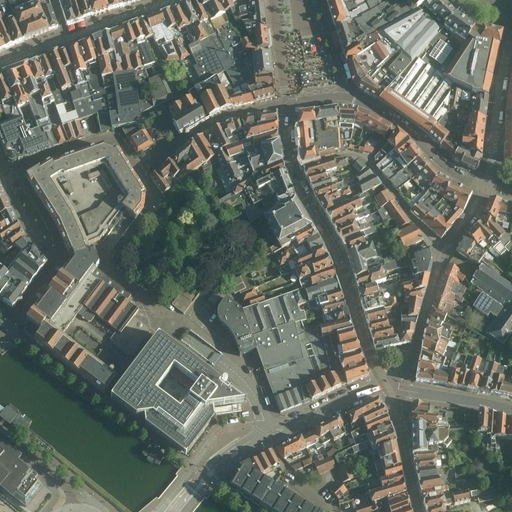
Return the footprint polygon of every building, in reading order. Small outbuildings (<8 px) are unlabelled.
[(6,0),(0,0),(0,11),(14,45),(23,41),(24,41),(8,2),(6,0)] [(12,0),(8,2),(24,41),(31,38),(31,39),(36,37),(48,32),(37,5),(47,1),(47,0),(12,0)] [(76,0),(64,0),(59,2),(63,13),(62,13),(66,24),(68,25),(75,23),(75,21),(76,20),(77,22),(83,20),(76,0)] [(76,0),(83,20),(92,17),(91,17),(85,0),(76,0)] [(85,0),(91,17),(109,11),(104,0),(85,0)] [(104,0),(109,11),(123,7),(120,0),(104,0)] [(198,0),(189,3),(209,43),(210,42),(214,49),(212,50),(215,55),(224,50),(219,41),(198,0)] [(207,0),(197,0),(198,0),(219,41),(227,37),(207,0)] [(216,0),(207,0),(227,37),(234,34),(224,13),(216,0)] [(216,0),(224,13),(230,11),(235,24),(240,22),(239,21),(240,20),(229,0),(216,0)] [(247,0),(229,0),(240,20),(250,18),(247,0)] [(247,0),(250,18),(240,20),(241,21),(245,32),(265,30),(261,0),(247,0)] [(352,0),(325,0),(334,28),(345,23),(346,25),(354,21),(362,17),(371,13),(364,0),(362,0),(355,4),(352,0)] [(362,17),(354,21),(364,18),(367,26),(370,37),(373,36),(375,35),(411,15),(433,0),(390,0),(380,7),(371,12),(371,13),(362,17)] [(364,0),(371,13),(371,12),(380,7),(375,0),(364,0)] [(433,0),(411,15),(375,35),(380,43),(387,54),(389,58),(393,54),(398,50),(401,55),(426,29),(446,8),(438,0),(433,0)] [(57,29),(47,1),(37,5),(48,32),(54,30),(57,29)] [(189,3),(180,7),(193,34),(197,44),(196,44),(213,78),(216,77),(217,77),(223,73),(215,55),(212,50),(214,49),(210,42),(209,43),(189,3)] [(180,7),(169,12),(178,32),(179,32),(180,33),(179,37),(181,40),(193,34),(180,7)] [(426,29),(401,55),(408,68),(455,16),(446,8),(426,29)] [(0,39),(4,49),(5,49),(4,49),(13,45),(14,45),(0,11),(0,39)] [(169,12),(160,15),(172,41),(175,40),(177,44),(182,42),(181,40),(179,37),(180,33),(179,32),(178,32),(169,12)] [(145,21),(144,21),(146,25),(146,26),(147,26),(148,30),(149,31),(150,35),(151,35),(152,37),(152,38),(152,39),(153,39),(155,44),(156,44),(157,48),(166,62),(180,61),(181,60),(172,41),(160,15),(145,21)] [(367,80),(356,89),(376,101),(394,110),(414,124),(440,147),(447,138),(447,137),(440,131),(447,124),(442,119),(446,114),(451,85),(443,78),(449,68),(450,68),(474,30),(474,29),(455,16),(408,68),(401,55),(398,50),(393,54),(394,55),(383,66),(368,81),(367,80)] [(335,31),(339,42),(367,26),(364,18),(354,21),(346,25),(335,31)] [(142,22),(137,24),(144,40),(145,41),(147,41),(146,39),(149,38),(152,37),(151,35),(150,35),(149,31),(148,30),(147,26),(146,26),(146,25),(144,21),(142,22)] [(137,24),(129,27),(139,54),(144,69),(146,76),(147,78),(148,80),(144,69),(153,67),(156,75),(161,74),(157,66),(147,41),(145,41),(144,40),(137,24)] [(367,26),(339,42),(342,54),(370,37),(367,26)] [(76,93),(70,95),(69,95),(72,104),(73,103),(73,104),(74,107),(75,112),(78,120),(78,121),(97,114),(100,133),(111,130),(121,128),(140,125),(139,116),(137,96),(135,82),(143,80),(143,81),(148,80),(147,78),(146,76),(144,69),(139,54),(129,27),(113,33),(100,38),(92,41),(95,53),(92,54),(94,62),(97,61),(100,76),(101,78),(100,78),(104,90),(106,99),(93,103),(88,83),(77,87),(74,88),(76,93)] [(474,30),(450,68),(462,72),(465,73),(491,79),(492,77),(499,46),(502,34),(500,33),(499,32),(499,33),(485,30),(485,29),(483,29),(483,30),(482,29),(481,31),(474,30)] [(248,39),(240,44),(241,45),(240,46),(244,52),(268,49),(268,48),(271,47),(269,30),(265,30),(245,32),(247,35),(248,39)] [(224,50),(215,55),(223,73),(234,66),(241,62),(237,56),(244,52),(240,46),(241,45),(240,44),(238,40),(235,33),(234,34),(227,37),(219,41),(224,50)] [(193,34),(181,40),(187,38),(191,47),(188,48),(191,56),(192,56),(197,66),(194,68),(201,82),(212,77),(213,79),(213,78),(196,44),(197,44),(193,34)] [(247,35),(238,40),(240,44),(248,39),(247,35)] [(370,37),(342,54),(346,65),(380,43),(375,35),(373,36),(370,37)] [(175,40),(172,41),(181,60),(189,56),(182,42),(177,44),(175,40)] [(92,41),(77,47),(84,72),(85,72),(88,83),(93,103),(106,99),(104,90),(100,78),(101,78),(100,76),(98,76),(95,64),(92,65),(89,55),(92,54),(95,53),(92,41)] [(380,43),(346,65),(346,66),(347,67),(350,76),(350,77),(350,78),(371,64),(387,54),(380,43)] [(77,47),(66,51),(74,75),(73,76),(77,87),(88,83),(85,72),(84,72),(77,47)] [(58,54),(57,54),(63,71),(64,71),(70,87),(69,88),(68,89),(68,92),(69,95),(70,95),(76,93),(74,88),(77,87),(73,76),(74,75),(66,51),(63,52),(58,54)] [(48,57),(48,58),(61,92),(66,104),(61,91),(68,89),(69,88),(70,87),(64,71),(63,71),(57,54),(48,57)] [(371,64),(350,78),(351,80),(350,80),(352,84),(356,89),(367,80),(368,78),(389,58),(387,54),(371,64)] [(234,66),(223,73),(232,89),(243,83),(251,79),(271,77),(268,55),(252,57),(251,57),(241,62),(234,66)] [(48,58),(37,62),(44,82),(51,79),(56,92),(49,95),(51,99),(53,103),(55,108),(61,105),(63,105),(66,104),(61,92),(48,58)] [(37,62),(26,67),(38,95),(41,102),(43,107),(50,104),(53,103),(51,99),(49,95),(44,82),(37,62)] [(26,67),(2,76),(13,100),(17,109),(28,105),(26,99),(29,98),(29,99),(38,95),(26,67)] [(491,79),(465,73),(463,81),(464,82),(463,85),(466,85),(471,88),(477,89),(476,91),(488,93),(491,79)] [(13,100),(2,76),(0,76),(0,104),(7,123),(21,117),(17,109),(13,100)] [(216,77),(213,78),(213,79),(194,90),(196,93),(195,93),(208,119),(219,113),(219,112),(230,108),(230,109),(256,103),(247,91),(237,96),(228,100),(224,91),(223,92),(216,77),(217,77),(216,77)] [(230,88),(224,91),(228,100),(237,96),(247,91),(256,103),(274,99),(271,77),(251,79),(243,83),(232,89),(231,89),(230,88)] [(148,82),(150,94),(153,108),(173,100),(163,78),(148,82)] [(446,114),(456,116),(457,116),(485,120),(488,98),(470,95),(471,93),(451,85),(446,114)] [(190,96),(190,98),(204,121),(206,120),(208,119),(195,93),(192,95),(190,96)] [(150,94),(137,96),(139,116),(153,108),(150,94)] [(0,142),(5,156),(7,157),(7,158),(7,159),(7,160),(7,161),(8,162),(8,163),(9,163),(10,163),(10,164),(11,164),(12,164),(13,164),(13,163),(14,163),(15,163),(15,162),(16,162),(16,161),(17,161),(18,161),(19,161),(21,160),(21,161),(58,146),(51,130),(45,114),(43,107),(41,102),(38,95),(29,99),(29,98),(26,99),(28,105),(17,109),(21,117),(7,123),(1,126),(0,126),(0,142)] [(179,135),(182,134),(183,134),(183,135),(184,135),(185,135),(188,133),(188,132),(189,132),(189,131),(188,130),(204,121),(190,98),(168,111),(175,122),(173,124),(179,135)] [(61,105),(55,108),(61,126),(70,123),(78,121),(78,120),(75,112),(66,114),(63,105),(61,105)] [(336,108),(312,112),(314,130),(315,143),(316,147),(318,160),(334,155),(333,152),(340,151),(336,108)] [(337,108),(336,108),(340,151),(346,150),(345,142),(349,141),(352,125),(354,125),(357,110),(337,108)] [(357,110),(354,125),(354,124),(358,126),(363,128),(364,128),(370,115),(357,110)] [(299,127),(299,132),(314,130),(312,112),(297,115),(298,127),(299,127)] [(258,116),(252,117),(253,127),(257,126),(276,124),(276,114),(269,115),(269,113),(264,113),(263,116),(258,116)] [(370,115),(364,128),(374,134),(381,122),(370,115)] [(456,122),(456,128),(461,128),(466,129),(466,128),(484,131),(485,120),(457,116),(456,116),(456,122)] [(243,118),(239,120),(243,128),(243,130),(253,127),(252,117),(247,117),(243,118)] [(239,120),(231,122),(235,131),(243,128),(239,120)] [(83,139),(78,121),(70,123),(75,141),(83,139)] [(231,122),(221,127),(230,148),(240,143),(235,131),(231,122)] [(381,122),(374,134),(370,139),(379,144),(383,139),(391,127),(381,122)] [(75,141),(70,123),(61,126),(61,127),(67,143),(75,141)] [(243,128),(235,131),(240,143),(277,133),(276,124),(257,126),(253,127),(243,130),(243,128)] [(140,125),(121,128),(122,132),(126,138),(125,138),(136,155),(153,144),(142,128),(140,125)] [(66,143),(59,127),(51,130),(58,146),(66,143)] [(221,127),(211,131),(221,152),(225,150),(230,148),(221,127)] [(447,137),(447,138),(451,138),(462,140),(463,140),(482,143),(484,131),(466,128),(466,129),(461,128),(456,128),(447,137)] [(314,130),(299,132),(301,148),(316,147),(315,143),(314,130)] [(211,131),(202,136),(208,147),(208,146),(214,157),(221,152),(211,131)] [(376,168),(406,139),(396,131),(387,144),(374,158),(376,168)] [(230,148),(225,150),(229,160),(246,155),(266,148),(278,144),(277,133),(240,143),(230,148)] [(202,136),(192,142),(205,164),(215,157),(214,157),(208,146),(208,147),(202,136)] [(447,138),(440,147),(453,158),(454,159),(457,151),(457,150),(449,144),(452,141),(451,140),(451,139),(451,138),(447,138)] [(406,139),(376,168),(381,174),(414,148),(407,140),(406,139)] [(462,140),(461,146),(469,147),(469,151),(470,151),(481,156),(482,143),(463,140),(462,140)] [(192,142),(180,152),(195,172),(205,164),(192,142)] [(205,164),(195,172),(201,168),(203,172),(218,164),(221,170),(216,172),(224,189),(229,187),(232,194),(218,203),(219,205),(220,205),(222,203),(238,195),(238,194),(252,188),(250,181),(253,180),(252,178),(255,176),(254,174),(282,164),(281,157),(282,157),(281,155),(280,155),(280,153),(280,152),(280,151),(281,151),(280,150),(279,150),(279,146),(278,144),(266,148),(246,155),(229,160),(225,150),(221,152),(214,157),(215,157),(205,164)] [(454,159),(453,158),(452,160),(464,166),(470,151),(469,151),(458,145),(457,150),(457,151),(454,159)] [(131,172),(128,169),(117,151),(103,146),(51,165),(50,163),(26,178),(39,200),(41,198),(43,199),(60,226),(62,231),(65,237),(72,252),(74,251),(99,240),(110,226),(113,228),(125,213),(130,217),(135,220),(143,209),(144,194),(131,172)] [(316,147),(301,148),(301,154),(303,165),(318,160),(316,147)] [(414,148),(381,174),(389,183),(421,158),(414,148)] [(470,151),(464,166),(476,171),(479,163),(482,156),(481,156),(470,151)] [(180,152),(171,160),(171,161),(185,179),(195,172),(180,152)] [(335,160),(332,161),(336,169),(349,166),(347,158),(335,160)] [(421,158),(389,183),(391,184),(397,192),(411,181),(420,174),(430,167),(421,158)] [(171,161),(164,167),(177,185),(181,181),(185,179),(171,161)] [(304,171),(306,179),(324,173),(324,174),(336,170),(336,169),(332,161),(306,170),(304,171)] [(358,162),(352,168),(358,175),(365,169),(358,162)] [(250,181),(252,188),(253,188),(284,174),(282,164),(254,174),(255,176),(252,178),(253,180),(250,181)] [(164,167),(157,173),(163,181),(169,190),(177,185),(164,167)] [(420,174),(411,181),(417,187),(425,196),(428,192),(430,187),(437,175),(430,167),(420,174)] [(355,179),(353,181),(355,184),(356,184),(372,176),(365,169),(358,175),(359,175),(355,179)] [(157,172),(149,178),(163,196),(169,190),(163,181),(157,173),(157,172)] [(324,173),(306,179),(310,186),(326,180),(324,174),(324,173)] [(222,203),(220,205),(222,204),(226,211),(240,204),(244,211),(253,207),(275,197),(279,206),(280,206),(294,199),(287,180),(284,174),(253,188),(252,188),(238,194),(238,195),(222,203)] [(414,207),(410,203),(407,205),(411,210),(410,212),(422,223),(443,201),(451,183),(437,175),(430,187),(428,192),(425,196),(420,201),(416,205),(414,207)] [(372,176),(356,184),(359,189),(360,190),(362,194),(380,184),(372,176)] [(326,180),(310,186),(313,193),(342,182),(340,177),(332,179),(332,178),(327,180),(326,180)] [(344,187),(342,182),(313,193),(316,201),(333,193),(336,193),(355,184),(353,181),(352,182),(352,183),(347,185),(344,187)] [(443,201),(422,223),(440,240),(451,228),(450,227),(463,212),(471,195),(453,185),(451,183),(443,201)] [(333,193),(316,201),(325,215),(334,211),(333,207),(344,202),(342,198),(350,195),(348,189),(355,186),(356,190),(359,189),(356,184),(355,184),(336,193),(333,193)] [(374,199),(380,210),(394,202),(386,192),(374,199)] [(334,211),(325,215),(330,224),(363,207),(360,201),(364,199),(362,194),(361,195),(344,202),(333,207),(334,211)] [(0,221),(2,221),(0,217),(0,214),(10,210),(4,197),(0,198),(0,221)] [(280,206),(279,206),(275,197),(253,207),(244,211),(249,221),(250,225),(264,218),(278,245),(288,240),(311,229),(294,199),(280,206)] [(489,200),(479,223),(499,243),(505,248),(509,243),(511,236),(504,234),(495,225),(494,221),(498,213),(511,215),(511,203),(501,202),(489,200)] [(394,202),(380,210),(379,210),(377,212),(383,224),(392,220),(393,219),(392,218),(401,212),(394,202)] [(363,207),(330,224),(334,231),(335,231),(364,216),(364,217),(368,215),(366,212),(357,216),(358,218),(355,219),(353,214),(361,210),(361,209),(363,208),(363,207)] [(0,233),(16,223),(10,210),(0,214),(0,217),(2,221),(0,221),(0,233)] [(393,219),(392,220),(398,229),(410,224),(401,212),(392,218),(393,219)] [(364,216),(335,231),(340,241),(368,229),(367,226),(360,229),(356,221),(364,217),(365,218),(368,216),(368,215),(364,217),(364,216)] [(16,223),(0,233),(0,244),(20,230),(16,223)] [(479,223),(472,229),(485,243),(499,256),(500,257),(507,250),(505,248),(499,243),(479,223)] [(410,224),(398,229),(397,230),(398,233),(413,227),(410,224)] [(413,227),(398,233),(398,234),(395,235),(399,243),(401,246),(421,239),(413,227)] [(368,229),(340,241),(344,248),(362,240),(361,239),(363,238),(364,238),(376,233),(374,228),(369,230),(368,229)] [(276,259),(284,255),(285,255),(294,250),(293,251),(309,242),(317,238),(317,237),(316,238),(311,229),(288,240),(278,245),(261,255),(263,259),(271,254),(272,255),(283,249),(285,254),(284,255),(276,259)] [(472,229),(465,236),(479,249),(482,245),(496,259),(499,256),(485,243),(472,229)] [(20,230),(0,244),(0,251),(4,256),(14,248),(25,239),(20,230)] [(465,236),(455,252),(469,261),(477,264),(483,258),(485,254),(479,249),(465,236)] [(309,242),(293,251),(294,252),(303,248),(307,256),(323,249),(317,238),(309,242)] [(403,254),(404,259),(405,258),(428,251),(421,239),(401,246),(404,253),(403,254)] [(362,240),(344,248),(347,255),(371,245),(371,244),(371,245),(364,247),(362,240)] [(0,300),(7,306),(8,306),(42,261),(43,261),(27,242),(24,245),(3,261),(0,264),(0,300)] [(371,245),(347,255),(354,279),(380,269),(378,262),(381,262),(382,261),(381,256),(375,257),(371,245)] [(284,255),(276,259),(280,268),(282,273),(280,274),(281,277),(283,276),(295,271),(295,272),(327,259),(323,249),(307,256),(303,248),(294,252),(293,251),(294,250),(285,255),(284,255)] [(429,253),(428,251),(405,258),(408,269),(408,270),(413,268),(431,266),(431,264),(431,262),(431,260),(431,259),(430,257),(430,255),(429,253)] [(485,254),(483,258),(490,264),(493,260),(486,253),(485,254)] [(23,333),(17,340),(151,443),(150,444),(148,446),(146,450),(141,453),(144,457),(150,453),(150,454),(146,459),(152,463),(156,458),(154,464),(158,466),(160,461),(161,461),(163,458),(165,455),(166,454),(179,464),(189,451),(214,418),(239,385),(214,366),(218,361),(222,356),(161,310),(151,308),(97,267),(86,258),(84,261),(79,258),(78,260),(77,262),(73,267),(23,333)] [(380,269),(354,279),(357,291),(376,285),(385,282),(383,274),(386,273),(386,274),(408,269),(405,258),(404,259),(400,260),(383,267),(383,268),(380,269)] [(327,259),(295,272),(298,282),(332,270),(327,259)] [(448,265),(444,277),(454,281),(453,282),(458,284),(459,281),(462,283),(464,279),(458,274),(458,271),(448,265)] [(428,276),(431,267),(431,266),(413,268),(408,270),(408,272),(399,275),(400,279),(400,281),(415,279),(428,276)] [(511,287),(482,266),(469,284),(478,291),(482,293),(479,298),(474,305),(472,307),(487,318),(489,314),(495,318),(485,333),(502,346),(511,332),(511,287)] [(332,270),(298,282),(301,290),(302,290),(335,279),(332,270)] [(394,280),(400,279),(399,275),(408,272),(393,276),(394,280)] [(404,295),(425,290),(425,289),(424,289),(423,288),(424,287),(424,285),(426,285),(428,276),(415,279),(400,281),(404,295)] [(441,284),(440,287),(456,296),(458,290),(464,293),(465,290),(464,289),(457,285),(458,284),(453,282),(454,281),(444,277),(441,284)] [(236,280),(228,283),(230,287),(241,282),(239,278),(236,280)] [(225,299),(219,307),(218,308),(218,309),(217,311),(217,312),(217,314),(217,315),(217,317),(217,318),(218,319),(219,322),(220,323),(220,324),(221,326),(222,326),(224,328),(226,329),(228,332),(230,335),(231,336),(233,339),(234,341),(234,342),(236,345),(237,348),(237,349),(238,352),(238,354),(239,357),(240,357),(239,356),(241,360),(245,359),(257,355),(259,359),(261,364),(263,363),(275,394),(277,398),(275,399),(275,398),(274,399),(279,414),(280,414),(301,406),(304,404),(299,385),(308,382),(330,372),(321,339),(318,340),(315,329),(304,332),(300,323),(306,321),(303,312),(299,313),(297,307),(313,301),(340,293),(335,279),(302,290),(301,290),(264,302),(250,306),(245,309),(244,310),(241,311),(241,310),(241,311),(225,299)] [(241,282),(230,287),(235,294),(245,288),(241,282)] [(376,285),(357,291),(360,304),(380,301),(385,301),(386,303),(388,303),(389,305),(388,305),(389,309),(391,309),(398,308),(395,297),(388,299),(387,293),(384,294),(383,291),(378,292),(376,285)] [(440,287),(436,298),(452,306),(454,300),(461,303),(463,300),(456,297),(456,296),(440,287)] [(243,302),(257,297),(253,288),(239,293),(243,302)] [(190,302),(194,297),(184,289),(172,305),(183,314),(192,303),(190,302)] [(404,304),(399,305),(399,306),(400,312),(404,311),(403,305),(405,305),(422,301),(425,290),(404,295),(403,295),(404,304)] [(340,293),(313,301),(315,307),(319,306),(319,308),(327,306),(342,301),(340,293)] [(247,301),(250,306),(264,302),(262,295),(257,297),(247,301)] [(470,302),(474,305),(479,298),(475,295),(470,302)] [(436,298),(432,310),(446,317),(462,325),(465,319),(461,317),(460,319),(457,318),(458,317),(451,314),(453,308),(452,307),(452,306),(436,298)] [(327,306),(319,308),(320,307),(323,317),(320,317),(321,317),(345,311),(342,301),(327,306)] [(380,301),(360,304),(364,315),(383,310),(389,309),(388,305),(389,305),(388,303),(386,303),(385,301),(380,301)] [(403,305),(404,311),(408,310),(407,316),(418,315),(422,301),(405,305),(403,305)] [(383,310),(364,315),(367,325),(385,321),(386,321),(384,314),(392,313),(391,309),(389,309),(383,310)] [(427,324),(426,328),(450,335),(451,335),(454,329),(442,324),(446,317),(432,310),(427,324)] [(345,311),(321,317),(321,318),(322,317),(325,327),(348,321),(345,311)] [(396,328),(398,333),(404,332),(405,328),(414,327),(415,327),(417,318),(400,318),(400,327),(396,328)] [(385,321),(367,325),(370,334),(390,330),(388,330),(388,329),(395,327),(395,320),(386,322),(386,321),(385,321)] [(330,372),(308,382),(321,378),(364,365),(360,354),(352,332),(348,321),(325,327),(318,328),(318,329),(315,329),(318,340),(321,339),(330,372)] [(399,337),(397,338),(398,346),(410,344),(414,327),(405,328),(404,332),(404,337),(399,337)] [(423,337),(423,339),(440,344),(441,340),(448,342),(450,335),(426,328),(425,331),(423,337)] [(390,330),(370,334),(373,343),(393,339),(393,338),(390,330)] [(393,339),(373,343),(375,351),(379,350),(398,346),(397,338),(393,338),(393,339)] [(421,350),(421,352),(443,357),(447,347),(455,350),(457,345),(448,342),(441,340),(440,344),(423,339),(421,350)] [(420,360),(419,362),(442,367),(443,365),(444,365),(446,360),(442,359),(443,357),(421,352),(420,360)] [(417,372),(415,382),(422,383),(432,384),(446,386),(453,363),(456,354),(455,354),(451,362),(446,360),(444,365),(442,373),(435,371),(434,374),(417,372)] [(466,358),(463,367),(471,370),(466,389),(478,392),(482,377),(475,375),(476,371),(477,372),(481,361),(473,359),(473,360),(466,358)] [(418,367),(417,372),(434,374),(435,371),(442,373),(444,365),(443,365),(442,367),(419,362),(418,365),(419,365),(419,367),(418,367)] [(453,363),(446,386),(457,388),(463,366),(461,373),(454,372),(457,364),(453,363)] [(482,377),(478,392),(490,394),(498,365),(489,363),(485,377),(482,377)] [(498,365),(490,394),(498,395),(503,379),(506,369),(507,364),(504,363),(502,368),(498,367),(499,366),(498,365)] [(299,385),(304,404),(311,401),(314,400),(318,398),(320,396),(321,397),(324,395),(327,394),(327,393),(334,390),(337,389),(346,385),(351,383),(368,377),(364,365),(321,378),(308,382),(299,385)] [(463,366),(457,388),(466,390),(466,389),(471,370),(463,367),(463,366)] [(503,379),(498,395),(511,397),(511,375),(510,380),(503,379)] [(347,416),(352,425),(354,424),(363,419),(383,410),(383,409),(378,400),(376,401),(366,406),(347,416)] [(24,432),(31,422),(23,416),(22,417),(17,413),(18,412),(10,405),(2,415),(11,421),(12,420),(17,424),(15,425),(24,432)] [(412,405),(411,416),(442,419),(442,415),(436,414),(433,413),(434,407),(429,407),(429,406),(422,406),(422,405),(412,405)] [(363,419),(354,424),(357,432),(361,430),(368,425),(386,417),(383,410),(363,419)] [(481,449),(485,450),(488,414),(478,411),(476,434),(476,437),(484,437),(484,441),(482,441),(481,449)] [(488,414),(485,450),(485,455),(494,455),(495,450),(496,416),(488,414)] [(442,419),(411,416),(411,426),(437,427),(437,424),(446,425),(447,420),(442,419)] [(496,416),(495,450),(499,450),(498,440),(499,440),(507,440),(507,420),(496,416)] [(357,432),(350,435),(353,441),(355,440),(359,438),(363,436),(367,434),(390,425),(386,417),(368,425),(361,430),(357,432)] [(322,445),(332,440),(333,441),(345,435),(342,431),(343,430),(338,420),(315,431),(321,442),(322,445)] [(359,438),(355,440),(358,446),(373,440),(392,433),(390,425),(367,434),(363,436),(365,435),(368,441),(362,444),(359,438)] [(437,427),(411,426),(412,455),(435,453),(437,453),(437,445),(442,445),(446,448),(451,443),(447,440),(447,436),(456,435),(456,431),(449,431),(449,430),(445,429),(445,431),(437,432),(437,427)] [(315,431),(301,438),(306,449),(314,445),(316,450),(322,447),(322,446),(322,445),(321,442),(315,431)] [(0,484),(10,492),(27,506),(28,505),(43,487),(37,482),(34,479),(36,475),(35,476),(32,473),(33,472),(28,469),(24,467),(25,466),(20,462),(20,463),(17,460),(21,455),(20,455),(16,453),(17,452),(13,449),(16,446),(15,445),(15,446),(12,443),(12,442),(8,439),(7,439),(4,437),(4,436),(0,433),(0,432),(0,484)] [(358,446),(351,448),(353,453),(368,448),(368,447),(370,446),(372,453),(395,443),(392,433),(373,440),(358,446)] [(353,441),(350,435),(346,437),(350,448),(351,448),(358,446),(355,440),(353,441)] [(292,459),(295,458),(301,455),(300,452),(306,449),(301,438),(275,450),(283,460),(285,459),(291,456),(292,459)] [(395,443),(372,453),(374,462),(375,464),(379,462),(398,456),(395,443)] [(333,448),(326,455),(327,458),(330,457),(336,452),(333,448)] [(458,466),(451,452),(448,452),(449,464),(449,467),(449,468),(454,467),(458,466)] [(272,453),(261,458),(268,472),(279,466),(272,453)] [(435,453),(412,455),(415,471),(439,468),(441,468),(440,458),(436,458),(435,453)] [(379,462),(375,464),(374,464),(376,474),(382,472),(400,467),(400,464),(398,456),(379,462)] [(330,457),(325,460),(329,470),(335,468),(333,464),(330,457)] [(261,458),(251,464),(257,477),(258,477),(268,472),(261,458)] [(302,462),(304,468),(311,465),(311,459),(302,462)] [(325,460),(319,462),(324,473),(329,470),(325,460)] [(324,473),(319,462),(313,464),(318,475),(324,473)] [(240,469),(229,486),(230,487),(260,506),(258,509),(262,511),(316,511),(277,487),(275,491),(254,477),(255,476),(257,477),(251,464),(248,465),(240,469)] [(291,467),(294,472),(301,469),(299,464),(291,467)] [(351,464),(336,470),(339,476),(353,470),(354,471),(351,464)] [(455,482),(465,481),(464,476),(459,476),(458,466),(454,467),(455,482)] [(367,482),(367,485),(373,483),(401,475),(400,467),(382,472),(376,474),(377,479),(372,480),(367,482)] [(439,468),(415,471),(418,483),(436,479),(436,477),(440,476),(439,468)] [(353,470),(339,476),(342,483),(356,477),(354,471),(353,470)] [(373,483),(367,485),(368,489),(380,485),(382,490),(404,484),(401,475),(373,483)] [(436,479),(418,483),(421,494),(444,488),(442,479),(438,479),(436,479)] [(346,491),(338,483),(334,487),(342,495),(345,492),(346,491)] [(362,509),(363,511),(374,511),(381,510),(379,503),(405,494),(404,484),(382,490),(368,495),(371,504),(375,503),(375,504),(362,509)] [(342,495),(334,487),(329,491),(338,499),(345,492),(342,495)] [(447,497),(445,488),(444,488),(421,494),(423,502),(443,498),(447,497)] [(451,496),(453,504),(454,506),(469,502),(467,493),(451,496)] [(379,503),(381,510),(387,507),(407,500),(405,494),(379,503)] [(443,498),(423,502),(425,511),(444,511),(443,508),(446,507),(445,506),(453,504),(451,496),(447,497),(443,498)] [(402,511),(409,509),(407,500),(387,507),(388,511),(402,511)]
